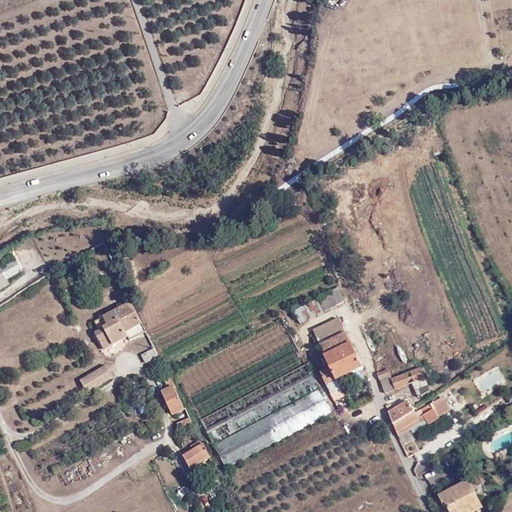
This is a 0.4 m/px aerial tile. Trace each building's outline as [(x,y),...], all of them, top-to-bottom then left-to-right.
[(74,244),(61,252),(65,260),(79,253),(74,244)] [(288,315),(296,328),(333,308),(327,295),(288,315)] [(150,331),(146,323),(135,300),(107,314),(108,316),(99,321),(103,329),(99,331),(108,349),(133,336),(134,338),(150,331)] [(316,349),(341,337),(334,321),(309,332),(310,336),(316,349)] [(358,373),(341,337),(316,349),(325,370),(333,385),(358,373)] [(159,362),(152,349),(139,356),(143,363),(145,362),(149,368),(159,362)] [(81,379),(88,391),(114,375),(106,364),(81,379)] [(378,379),(387,401),(414,391),(419,403),(430,396),(427,387),(422,375),(419,369),(392,380),(389,375),(378,379)] [(333,385),(325,370),(315,376),(326,399),(337,393),(333,385)] [(422,375),(427,387),(432,385),(427,373),(422,375)] [(167,378),(161,380),(166,391),(161,394),(171,414),(182,410),(167,378)] [(231,498),(238,511),(312,511),(363,485),(315,396),(213,451),(236,495),(231,498)] [(124,405),(35,452),(50,479),(138,431),(124,405)] [(391,419),(399,444),(427,428),(430,433),(441,426),(432,411),(422,417),(426,423),(421,426),(409,408),(391,419)] [(195,429),(190,420),(178,427),(182,435),(195,429)] [(190,469),(208,457),(202,444),(181,457),(190,469)] [(463,511),(476,506),(466,485),(436,499),(442,511),(463,511)]
